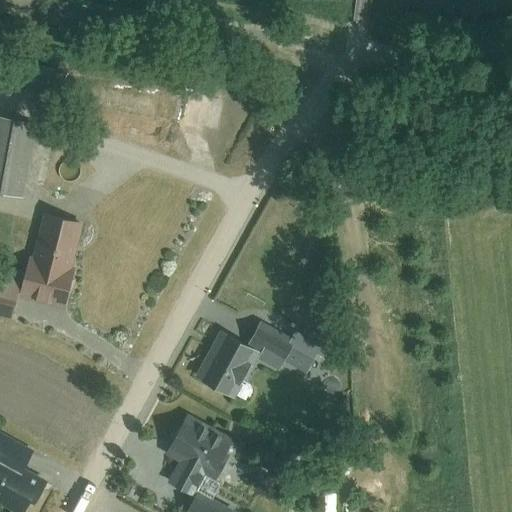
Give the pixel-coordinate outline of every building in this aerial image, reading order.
[(9,59),(1,88),(54,102),(62,73),(9,59)] [(0,121),(0,193),(33,200),(47,130),(0,121)] [(61,307),(83,228),(39,216),(22,276),(0,269),(0,315),(13,319),(19,296),(61,307)] [(221,330),(194,376),(232,398),(254,361),(277,374),(292,348),(254,326),(244,343),(221,330)] [(241,455),(185,425),(168,457),(181,464),(168,489),(191,501),(185,511),(238,511),(244,502),(222,490),(241,455)] [(0,503),(15,511),(19,511),(33,486),(17,478),(31,452),(0,435),(0,503)]
